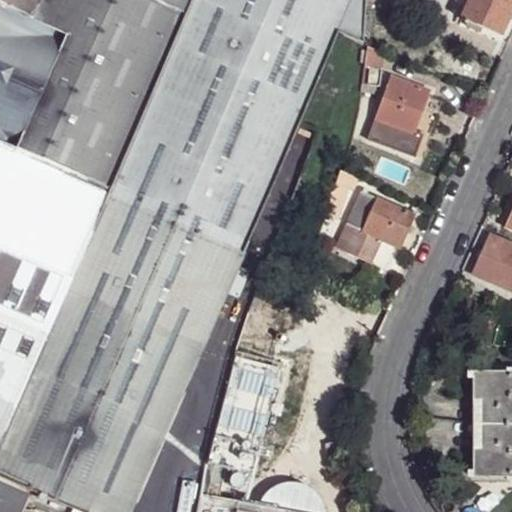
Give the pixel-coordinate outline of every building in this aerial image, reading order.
[(0,0),(0,6),(29,19),(37,0),(0,0)] [(193,0),(37,0),(29,19),(47,27),(68,35),(19,149),(111,189),(193,0)] [(193,0),(111,189),(107,198),(243,256),(339,31),(272,0),(193,0)] [(272,0),(339,31),(363,44),(366,0),(272,0)] [(511,10),(511,0),(470,0),(463,19),(501,36),(511,10)] [(0,6),(0,28),(39,45),(47,27),(29,19),(0,6)] [(0,140),(19,149),(68,35),(47,27),(39,45),(0,28),(0,140)] [(380,86),(384,53),(368,47),(366,73),(369,74),(367,84),(380,86)] [(429,92),(391,77),(367,137),(415,156),(424,133),(414,129),(429,92)] [(19,149),(0,140),(0,449),(107,198),(111,189),(19,149)] [(326,216),(333,218),(344,186),(336,183),(326,216)] [(348,188),(344,186),(333,218),(338,220),(348,188)] [(376,199),(360,192),(346,225),(354,228),(362,232),(376,199)] [(107,198),(0,449),(0,478),(33,492),(78,511),(133,511),(243,256),(107,198)] [(398,250),(414,215),(376,198),(376,199),(362,232),(360,233),(381,242),(398,250)] [(346,225),(335,249),(343,252),(354,228),(346,225)] [(370,265),(381,242),(360,233),(362,232),(354,228),(343,252),(370,265)] [(473,272),(510,290),(511,288),(511,285),(511,246),(489,236),(473,272)] [(511,476),(511,373),(469,374),(469,377),(476,377),(475,400),(481,400),(481,451),(475,450),(475,474),(469,473),(469,476),(511,476)] [(0,478),(0,511),(23,511),(33,492),(0,478)] [(262,502),(260,509),(260,511),(259,511),(325,511),(326,511),(325,505),(320,494),(315,489),(310,485),(303,483),(296,481),(285,482),(279,484),(273,488),(265,496),(262,502)] [(199,511),(240,511),(242,501),(203,495),(199,511)]
